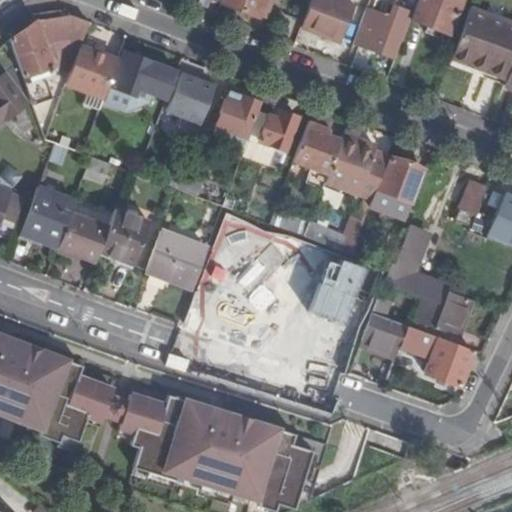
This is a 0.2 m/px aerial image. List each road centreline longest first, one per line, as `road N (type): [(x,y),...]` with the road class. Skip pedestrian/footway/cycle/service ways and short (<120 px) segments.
road 1 (residential): [(511,333),(471,417),(447,428),(0,277)]
road 2 (residential): [(511,157),(105,0)]
